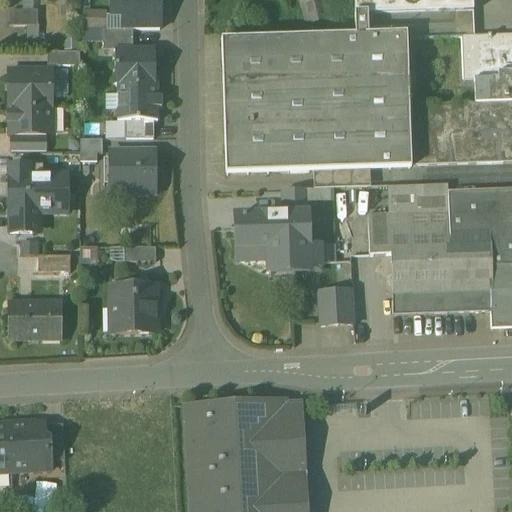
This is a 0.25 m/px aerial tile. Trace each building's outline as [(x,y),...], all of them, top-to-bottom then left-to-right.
[(110,0),(111,18),(123,18),(151,18),(159,18),(159,0),(110,0)] [(511,37),(457,40),(456,15),(473,15),(472,0),(353,0),(355,32),(251,35),(251,47),(224,47),(227,133),(225,133),(226,156),(228,156),(228,176),(511,166),(511,37)] [(103,15),(83,15),(83,29),(103,29),(103,15)] [(151,18),(123,18),(123,32),(132,32),(151,32),(151,18)] [(123,32),(102,32),(102,47),(114,47),(115,86),(117,86),(155,86),(155,85),(154,51),(132,51),(132,32),(123,32)] [(80,55),(47,55),(47,69),(80,69),(80,55)] [(52,74),(7,74),(7,111),(10,111),(52,111),(52,74)] [(155,86),(117,86),(117,124),(125,124),(153,124),(157,124),(157,110),(161,110),(161,99),(157,99),(157,85),(155,85),(155,86)] [(52,111),(10,111),(10,116),(7,116),(7,125),(10,125),(10,137),(52,137),(52,111)] [(153,124),(125,124),(125,142),(153,142),(153,124)] [(102,142),(80,143),(80,157),(86,157),(103,157),(102,142)] [(155,154),(109,155),(109,197),(155,197),(155,154)] [(56,178),(8,178),(8,210),(25,210),(25,216),(39,216),(56,216),(56,178)] [(306,193),(283,194),(283,218),(307,218),(306,193)] [(511,197),(449,200),(449,215),(490,214),(492,274),(511,272),(511,197)] [(25,216),(25,210),(8,210),(8,216),(10,216),(10,236),(39,236),(39,216),(25,216)] [(449,215),(390,217),(368,218),(369,259),(391,258),(392,277),(391,277),(392,298),(393,319),(487,315),(487,317),(489,317),(489,315),(492,315),(492,274),(490,214),(449,215)] [(283,218),(235,220),(237,264),(269,263),(269,276),(309,275),(309,271),(321,270),(320,249),(308,250),(307,218),(283,218)] [(156,250),(123,250),(123,263),(156,263),(156,250)] [(70,259),(39,259),(39,274),(70,274),(70,259)] [(511,272),(492,274),(492,315),(493,330),(511,328),(511,272)] [(156,290),(110,290),(110,335),(156,335),(156,290)] [(350,295),(319,297),(321,330),(352,327),(350,295)] [(59,309),(8,308),(8,343),(41,344),(41,337),(59,337),(59,309)] [(285,415),(216,419),(216,410),(216,407),(213,408),(213,409),(187,410),(187,409),(184,409),(184,412),(185,412),(186,436),(185,436),(185,439),(186,439),(188,462),(186,462),(187,465),(188,465),(189,489),(188,489),(188,492),(189,492),(190,511),(305,511),(305,502),(306,502),(306,499),(305,499),(305,485),(305,482),(304,483),(302,448),(303,448),(303,445),(302,445),(302,434),(285,435),(284,417),(285,417),(285,415)] [(44,427),(25,428),(25,426),(8,427),(11,476),(50,474),(50,465),(49,443),(45,443),(44,429),(44,427)] [(0,476),(11,476),(8,427),(0,427),(0,476)] [(63,428),(44,429),(45,443),(49,443),(50,465),(65,464),(63,428)]
